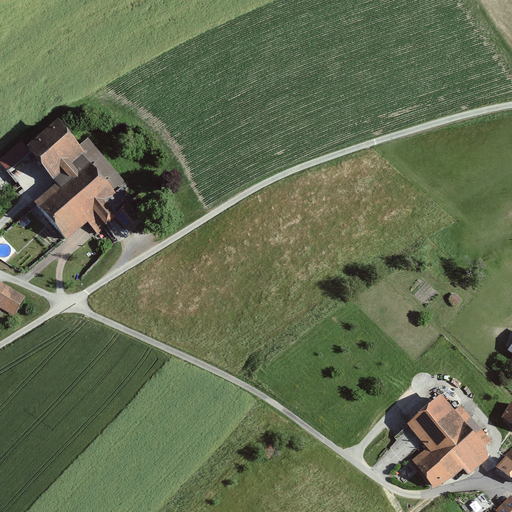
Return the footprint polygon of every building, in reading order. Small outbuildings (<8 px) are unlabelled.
[(142,217),(130,204),(134,201),(122,188),(127,184),(88,138),(82,144),(66,122),(32,147),(59,183),(35,203),(67,240),(86,223),(97,235),(115,217),(128,230),(142,217)] [(28,154),(19,144),(0,159),(0,162),(8,172),(28,154)] [(0,310),(2,308),(15,316),(25,299),(0,284),(0,310)] [(489,445),(492,442),(460,405),(457,408),(445,395),(410,425),(430,449),(415,460),(435,489),(465,468),(471,476),(490,460),(489,445)] [(511,452),(510,453),(508,452),(496,469),(511,479),(511,452)] [(495,511),(511,511),(511,496),(494,511),(495,511)]
